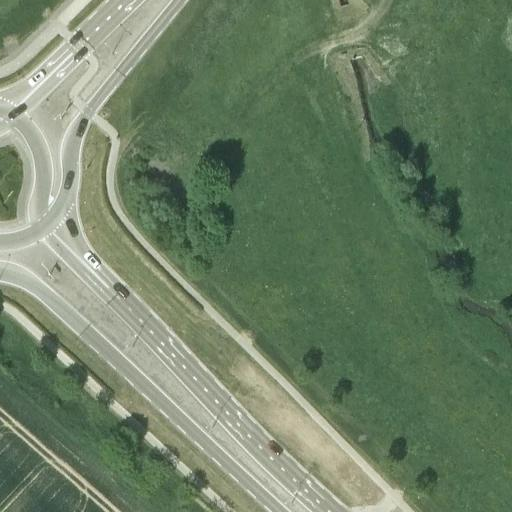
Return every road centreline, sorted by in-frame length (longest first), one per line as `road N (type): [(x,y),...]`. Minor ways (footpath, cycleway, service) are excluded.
road 1 (primary): [(0,272),(42,293),(278,511)]
road 2 (primary): [(327,511),(109,289)]
road 3 (primary): [(59,209),(69,148),(84,115),(179,0)]
